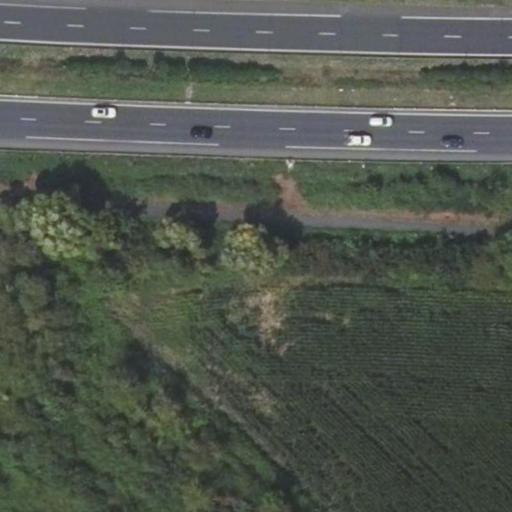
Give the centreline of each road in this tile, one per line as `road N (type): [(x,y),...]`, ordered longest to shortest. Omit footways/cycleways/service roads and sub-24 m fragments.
road 1 (trunk): [(511,35),(0,21)]
road 2 (trunk): [(0,116),(511,130)]
